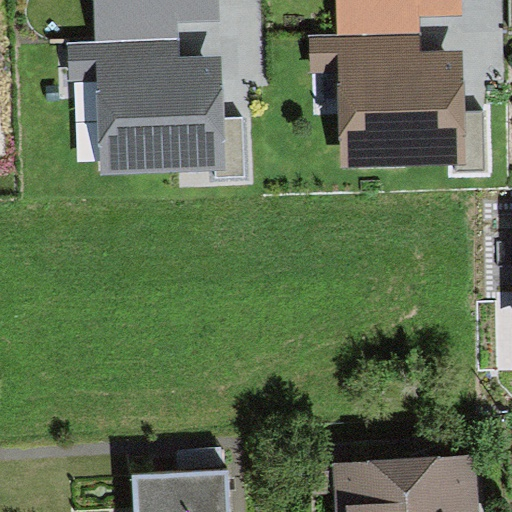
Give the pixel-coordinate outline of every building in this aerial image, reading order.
[(218,0),(93,0),(95,39),(179,37),(178,23),(219,22),(218,0)] [(336,0),(338,34),(417,32),(417,14),(462,13),(461,0),(336,0)] [(459,51),(421,52),(421,38),(313,39),(313,71),(340,71),(341,162),(455,161),(455,169),(483,169),(483,109),(460,110),(459,51)] [(225,118),(222,55),(181,56),(180,39),(69,43),(70,81),(100,79),(103,170),(216,166),(217,177),(245,176),(243,117),(225,118)] [(476,511),(474,450),(338,456),(340,511),(476,511)] [(134,477),(135,511),(229,511),(227,473),(134,477)]
